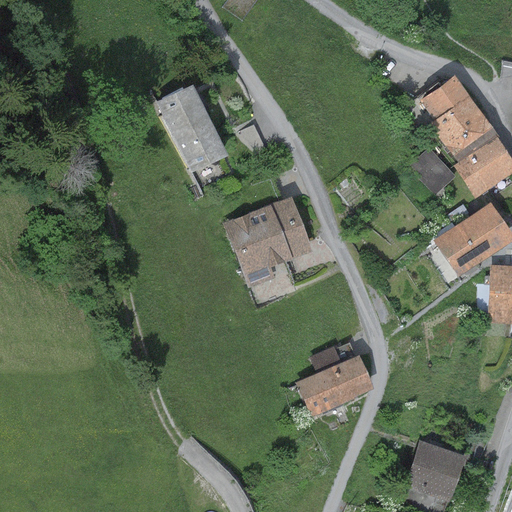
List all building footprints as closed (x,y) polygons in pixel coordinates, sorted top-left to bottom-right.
[(257,0),(227,0),(222,8),(242,22),(257,0)] [(453,75),(418,101),(433,120),(428,124),(452,156),(491,127),(453,75)] [(191,84),(155,101),(190,173),(226,156),(191,84)] [(511,161),(496,138),(454,166),(476,198),(511,174),(511,161)] [(409,164),(435,195),(457,176),(431,146),(409,164)] [(290,197),(222,223),(247,288),(274,278),(270,267),(311,251),(290,197)] [(511,235),(489,203),(433,241),(458,277),(511,240),(511,235)] [(511,266),(490,266),(487,323),(511,323),(511,266)] [(315,369),(341,359),(337,348),(310,357),(315,369)] [(358,357),(295,383),(309,416),(372,390),(358,357)] [(464,457),(418,441),(402,487),(448,503),(464,457)]
